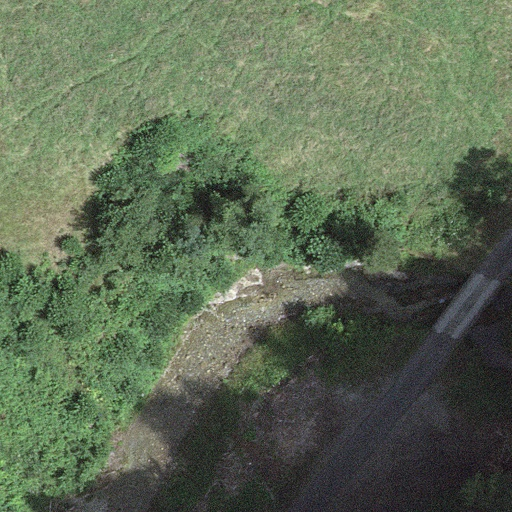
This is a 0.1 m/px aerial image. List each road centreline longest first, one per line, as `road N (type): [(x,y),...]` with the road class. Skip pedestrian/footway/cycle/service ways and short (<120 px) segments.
road 1 (track): [(511,236),(501,239),(460,307),(511,350)]
road 2 (track): [(511,445),(403,511)]
